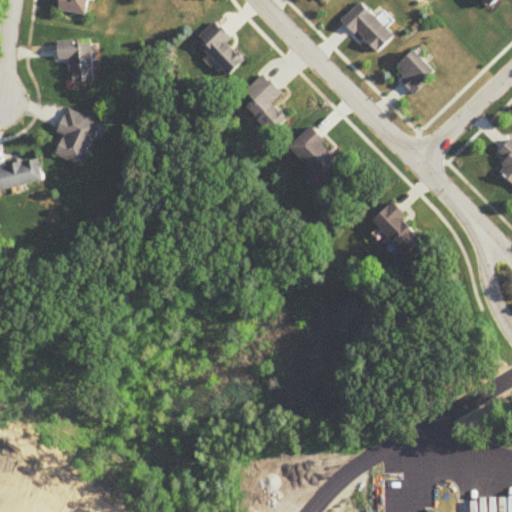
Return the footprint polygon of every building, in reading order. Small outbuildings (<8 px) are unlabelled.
[(88,0),(60,0),(59,12),(86,16),(88,0)] [(377,56),(394,38),(360,4),(342,21),(377,56)] [(230,44),(233,41),(216,23),(197,41),(231,77),(246,63),(230,44)] [(69,84),(92,84),(92,44),(57,44),(57,62),(69,62),(69,84)] [(394,73),(414,94),(436,73),(415,52),(394,73)] [(248,108),(274,134),(289,119),(274,104),(284,94),(265,75),(248,92),(256,100),(248,108)] [(57,133),(64,136),(56,156),(83,167),(101,123),(67,109),(57,133)] [(292,148),(327,182),(346,163),(312,128),(292,148)] [(505,160),(498,168),(511,181),(511,140),(510,139),(497,152),(505,160)] [(0,191),(43,182),(37,159),(0,167),(0,191)] [(409,217),(394,203),(375,223),(409,256),(425,240),(405,221),(409,217)]
